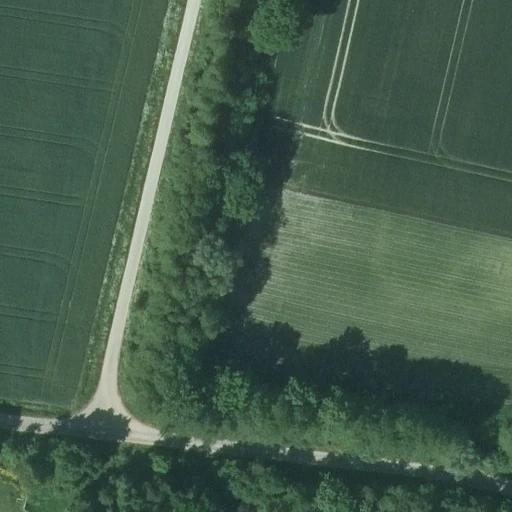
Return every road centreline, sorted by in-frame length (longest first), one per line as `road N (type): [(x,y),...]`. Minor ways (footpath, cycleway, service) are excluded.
road 1 (residential): [(98,430),(197,0)]
road 2 (unclassified): [(511,488),(98,430)]
